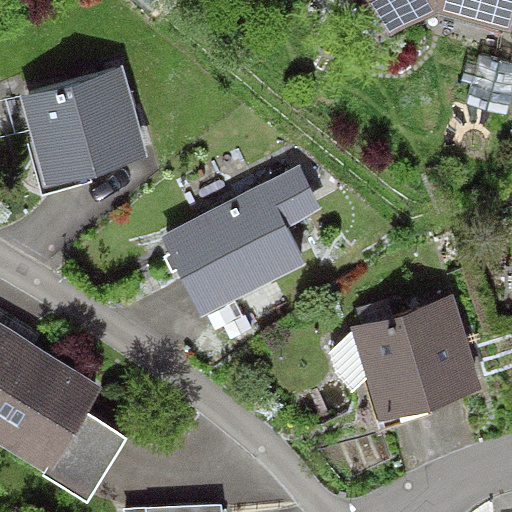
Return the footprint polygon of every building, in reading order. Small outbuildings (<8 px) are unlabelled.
[(511,0),(361,0),(392,50),(445,19),(511,33),(511,30),(511,0)] [(511,98),(511,62),(480,54),(467,102),(508,113),(511,98)] [(122,73),(21,103),(47,186),(147,155),(122,73)] [(295,179),(162,244),(199,321),(333,256),(295,179)] [(448,299),(360,327),(385,404),(473,375),(448,299)] [(0,327),(0,443),(89,500),(128,439),(87,413),(101,391),(0,327)]
